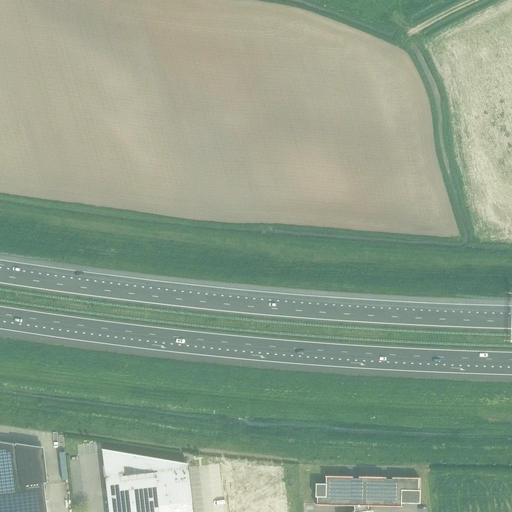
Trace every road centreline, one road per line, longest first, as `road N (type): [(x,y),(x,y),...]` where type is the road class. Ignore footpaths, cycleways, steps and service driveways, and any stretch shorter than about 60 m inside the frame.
road 1 (motorway): [(511,321),(226,303),(0,272)]
road 2 (motorway): [(0,313),(306,349),(511,359)]
